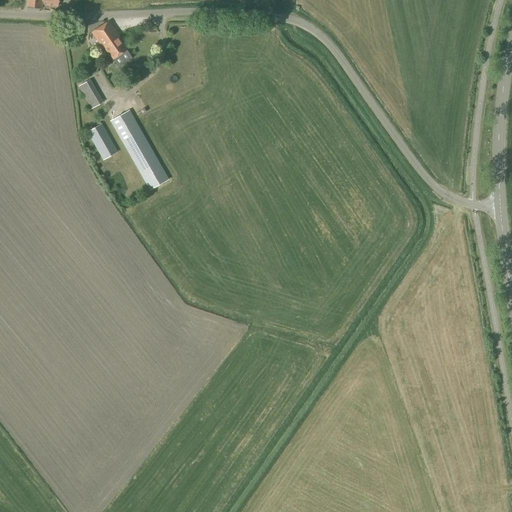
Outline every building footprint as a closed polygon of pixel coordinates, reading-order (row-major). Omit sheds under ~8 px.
[(58,0),(27,0),(27,7),(41,9),(41,5),(58,6),(58,0)] [(126,50),(118,38),(120,37),(109,21),(90,33),(102,50),(104,48),(112,60),(126,50)] [(91,109),(103,102),(90,80),(78,87),(91,109)] [(150,190),(168,180),(128,111),(111,121),(150,190)] [(103,160),(117,152),(101,124),(87,132),(103,160)]
